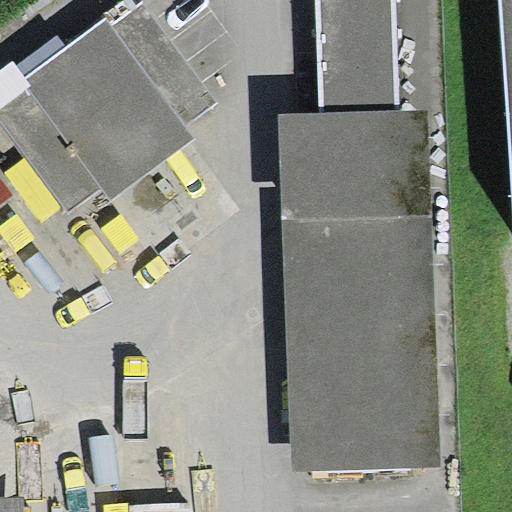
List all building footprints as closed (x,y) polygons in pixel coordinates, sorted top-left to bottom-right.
[(396,0),(318,0),(323,113),(281,114),(295,477),(444,471),(430,109),(401,110),(396,0)] [(511,0),(503,0),(511,157),(511,0)] [(29,75),(37,86),(0,113),(0,119),(69,211),(102,186),(114,202),(198,139),(189,127),(220,104),(142,1),(112,24),(107,17),(29,75)] [(0,182),(0,202),(10,195),(0,182)] [(23,511),(23,498),(0,499),(0,511),(23,511)]
